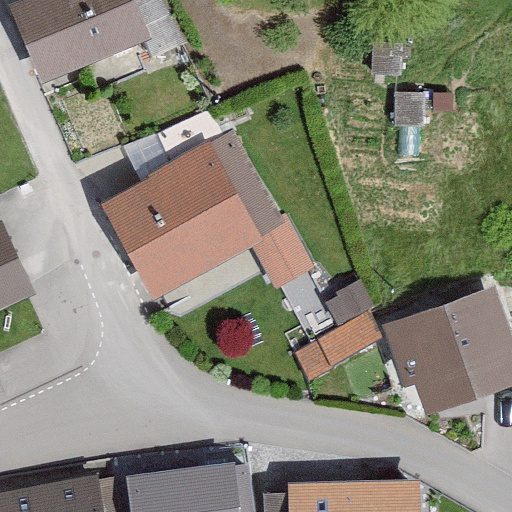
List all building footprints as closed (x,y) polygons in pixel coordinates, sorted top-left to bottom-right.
[(29,0),(22,3),(47,74),(179,26),(169,0),(29,0)] [(212,143),(101,198),(152,300),(263,245),(212,143)] [(8,225),(0,228),(0,353),(2,352),(0,346),(0,308),(37,293),(8,225)] [(511,353),(493,288),(384,319),(413,419),(511,391),(511,353)] [(242,511),(237,453),(126,464),(130,511),(242,511)] [(99,511),(96,471),(0,479),(0,511),(99,511)] [(413,511),(413,478),(281,482),(281,511),(413,511)]
